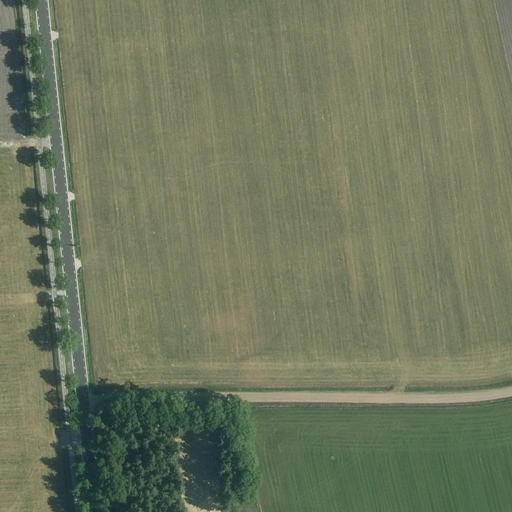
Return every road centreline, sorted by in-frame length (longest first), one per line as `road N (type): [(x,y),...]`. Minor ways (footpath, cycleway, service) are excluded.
road 1 (secondary): [(94,511),(40,0)]
road 2 (track): [(511,392),(473,399),(97,400)]
